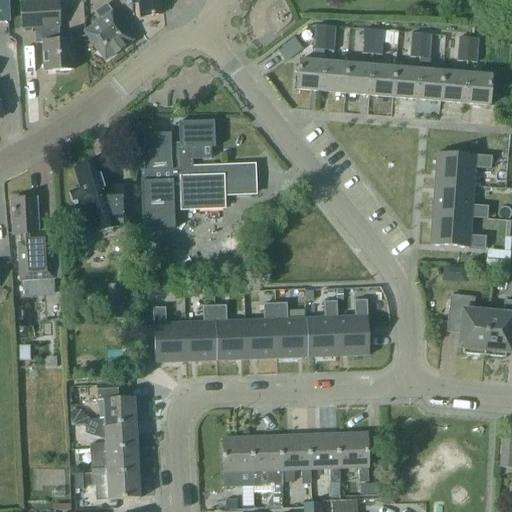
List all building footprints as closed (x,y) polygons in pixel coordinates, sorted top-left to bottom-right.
[(130,0),(131,3),(137,2),(139,18),(160,15),(158,0),(130,0)] [(17,3),(19,28),(32,28),(33,43),(40,43),(42,71),(72,70),(70,39),(57,39),(56,26),(55,1),(17,3)] [(93,13),(100,23),(85,35),(103,59),(130,40),(105,5),(93,13)] [(315,27),(313,51),(323,52),(325,28),(315,27)] [(325,28),(323,52),(333,53),(335,29),(325,28)] [(362,31),(360,55),(370,56),(372,32),(362,31)] [(372,32),(370,56),(380,57),(382,33),(372,32)] [(409,35),(407,59),(417,60),(419,36),(409,35)] [(419,36),(417,60),(427,60),(429,36),(419,36)] [(457,39),(455,63),(465,63),(467,40),(457,39)] [(277,52),(285,62),(301,50),(294,40),(277,52)] [(467,40),(465,63),(475,64),(477,40),(467,40)] [(298,61),(295,91),(319,93),(322,63),(323,52),(313,51),(312,62),(298,61)] [(416,71),(414,100),(438,102),(440,73),(426,72),(427,60),(417,60),(416,71)] [(322,63),(319,93),(343,95),(346,65),(322,63)] [(346,65),(343,95),(367,97),(369,67),(346,65)] [(369,67),(367,97),(390,99),(393,69),(369,67)] [(393,69),(390,99),(414,100),(416,71),(393,69)] [(440,73),(438,102),(461,104),(464,75),(440,73)] [(464,75),(461,104),(485,106),(488,77),(464,75)] [(143,182),(140,182),(142,230),(173,229),(172,204),(179,204),(179,209),(222,207),(221,195),(254,194),(253,166),(192,169),(191,159),(193,158),(193,148),(214,148),(213,121),(177,123),(178,145),(170,145),(170,135),(142,136),(143,172),(143,182)] [(435,154),(433,185),(472,188),(473,169),(489,170),(490,158),(435,154)] [(80,189),(68,193),(77,221),(86,218),(91,236),(118,227),(132,227),(131,186),(106,187),(102,174),(100,175),(95,161),(73,168),(80,189)] [(433,185),(431,215),(470,218),(486,219),(486,207),(471,206),(472,188),(433,185)] [(49,231),(36,232),(34,199),(10,200),(13,235),(18,234),(19,243),(16,243),(18,282),(52,280),(49,231)] [(431,215),(428,246),(483,250),(484,238),(468,237),(470,218),(431,215)] [(392,255),(410,244),(406,236),(387,247),(392,255)] [(245,253),(233,253),(234,270),(245,270),(245,253)] [(456,268),(455,282),(464,283),(466,269),(456,268)] [(107,284),(105,317),(129,318),(131,285),(107,284)] [(461,354),(482,356),(486,312),(471,311),(472,298),(448,295),(445,326),(459,328),(457,348),(461,349),(461,354)] [(486,312),(482,356),(504,358),(504,353),(508,353),(510,333),(511,332),(511,301),(502,300),(501,314),(486,312)] [(353,318),(334,319),(336,358),(367,357),(366,318),(365,302),(353,302),(353,318)] [(323,319),(304,320),(305,359),(336,358),(334,319),(334,303),(322,303),(323,319)] [(262,321),(243,322),(245,361),(275,360),(273,305),(262,305),(262,321)] [(285,305),(273,305),(275,360),(305,359),(304,320),(285,321),(285,305)] [(202,323),(183,324),(184,363),(214,362),(213,307),(201,307),(202,323)] [(224,307),(213,307),(214,362),(245,361),(243,322),(225,323),(224,307)] [(163,309),(151,309),(153,364),(184,363),(183,324),(164,325),(163,309)] [(101,399),(102,420),(102,425),(135,423),(134,398),(122,398),(121,382),(97,384),(98,399),(101,399)] [(103,430),(103,445),(104,450),(136,448),(135,423),(102,425),(102,420),(88,420),(89,431),(103,430)] [(335,436),(337,470),(357,470),(357,484),(366,484),(364,435),(335,436)] [(328,497),(338,497),(337,470),(335,436),(307,437),(308,472),(327,471),(328,497)] [(299,486),(309,486),(308,472),(307,437),(278,438),(279,473),(299,472),(299,486)] [(270,510),(281,509),(279,473),(278,438),(249,440),(251,488),(272,488),(272,493),(269,499),(270,510)] [(220,441),(222,490),(251,488),(249,440),(220,441)] [(497,468),(511,468),(511,440),(499,440),(497,468)] [(104,454),(104,470),(105,475),(137,474),(136,448),(104,450),(103,445),(89,446),(90,455),(104,454)] [(105,475),(104,470),(90,471),(91,486),(106,485),(106,501),(138,499),(137,474),(105,475)]
